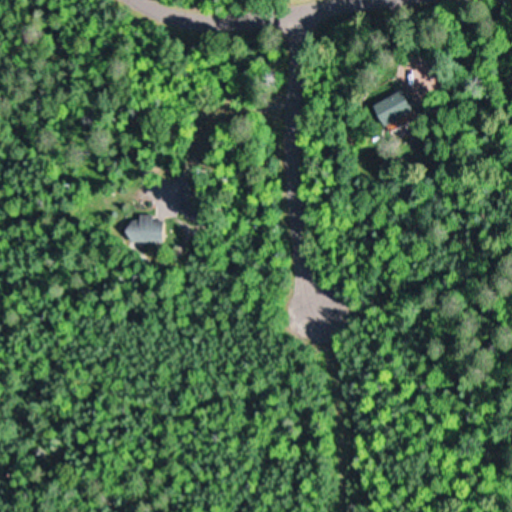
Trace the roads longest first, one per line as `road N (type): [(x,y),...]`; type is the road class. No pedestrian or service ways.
road 1 (residential): [(119,0),(172,20),(446,0)]
road 2 (residential): [(317,317),(288,137),(295,14)]
